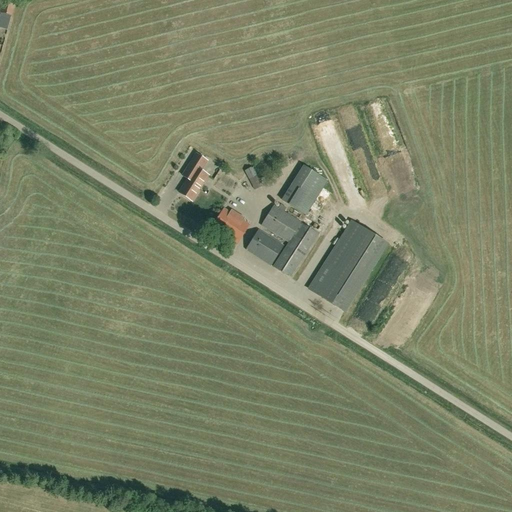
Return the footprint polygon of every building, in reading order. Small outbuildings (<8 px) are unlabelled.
[(11,16),(15,0),(4,0),(1,13),(11,16)] [(208,176),(200,171),(207,161),(196,155),(182,176),(188,179),(179,193),(192,201),(208,176)] [(328,181),(304,165),(282,199),(306,214),(328,181)] [(262,186),(252,167),(245,172),(254,191),(262,186)] [(374,170),(369,174),(375,182),(380,178),(374,170)] [(344,177),(351,195),(359,192),(352,173),(344,177)] [(274,205),(261,224),(289,242),(273,267),(290,277),(319,234),(302,223),(274,205)] [(223,209),(211,229),(237,244),(249,224),(242,220),(244,218),(230,210),(229,212),(223,209)] [(309,289),(344,312),(388,244),(353,222),(309,289)] [(271,265),(283,246),(258,230),(246,250),(271,265)]
